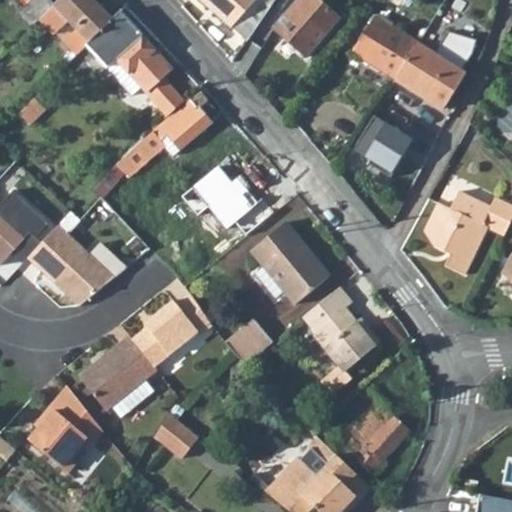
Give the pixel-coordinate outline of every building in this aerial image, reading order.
[(30,0),(27,3),(16,14),(31,28),(40,19),(55,5),(50,0),(30,0)] [(40,19),(56,33),(69,19),(77,27),(64,41),(77,53),(87,44),(111,20),(92,0),(59,0),(55,5),(40,19)] [(202,0),(247,40),(274,0),(202,0)] [(298,0),(274,28),(306,56),(339,18),(318,0),(298,0)] [(87,44),(107,66),(117,58),(142,87),(146,91),(162,77),(171,69),(119,12),(111,20),(87,44)] [(353,52),(396,79),(418,43),(376,16),(353,52)] [(396,79),(423,96),(425,92),(446,105),(466,74),(418,43),(396,79)] [(107,66),(132,95),(142,87),(117,58),(107,66)] [(146,91),(168,117),(185,102),(162,77),(146,91)] [(94,190),(103,198),(127,172),(161,141),(174,156),(212,123),(210,121),(219,113),(201,91),(147,138),(146,136),(132,147),(123,157),(94,190)] [(423,96),(444,109),(446,105),(425,92),(423,96)] [(18,112),(30,124),(45,109),(34,97),(18,112)] [(434,246),(452,254),(446,265),(465,275),(488,227),(504,235),(511,219),(511,204),(496,197),(491,206),(459,190),(451,207),(439,201),(425,230),(434,246)] [(0,201),(0,204),(28,230),(36,221),(7,194),(0,201)] [(0,264),(30,232),(28,230),(0,204),(0,264)] [(250,251),(263,267),(284,291),(295,304),(330,275),(286,222),(250,251)] [(28,258),(79,305),(126,267),(102,245),(92,256),(59,225),(28,258)] [(254,274),(275,299),(284,291),(263,267),(254,274)] [(309,322),(307,325),(340,365),(322,379),(333,393),(352,378),(346,371),(380,343),(360,319),(356,322),(344,308),(351,303),(339,287),(304,316),(309,322)] [(132,339),(155,366),(198,333),(200,335),(213,324),(191,293),(177,304),(174,300),(150,319),(153,322),(148,326),(132,339)] [(272,342),(253,319),(226,341),(232,350),(245,364),(272,342)] [(79,376),(107,411),(112,406),(145,380),(158,370),(155,366),(132,339),(129,336),(79,376)] [(112,406),(121,417),(154,391),(145,380),(112,406)] [(29,441),(66,472),(102,429),(68,387),(50,408),(54,411),(39,429),(29,441)] [(339,439),(372,471),(381,461),(410,432),(377,400),(339,439)] [(35,426),(39,429),(54,411),(50,408),(35,426)] [(155,436),(182,459),(199,437),(170,414),(155,436)] [(334,451),(368,485),(386,466),(381,461),(372,471),(339,439),(325,426),(316,434),(334,451)] [(10,455),(27,469),(32,463),(15,450),(0,437),(0,455),(6,461),(10,455)] [(368,485),(334,451),(324,461),(313,450),(303,461),(298,456),(264,490),(291,511),(308,511),(314,506),(320,511),(344,511),(342,510),(356,496),(359,500),(371,488),(368,485)] [(511,511),(511,500),(479,494),(476,511),(511,511)] [(342,510),(344,511),(347,511),(359,500),(356,496),(342,510)]
